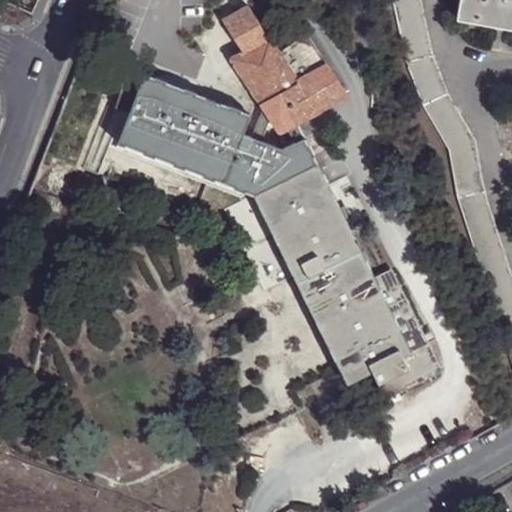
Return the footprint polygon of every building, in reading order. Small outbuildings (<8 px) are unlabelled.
[(394,0),(398,16),(400,35),(406,60),(422,103),(450,149),(458,197),(501,331),(511,327),(511,276),(488,202),(476,140),(449,93),(433,53),(421,0),(394,0)] [(511,0),(461,0),(458,17),(511,27),(511,0)] [(276,236),(285,256),(349,382),(374,371),(387,396),(444,368),(393,268),(376,277),(319,164),(307,169),(283,131),(343,94),(306,35),(278,52),(249,6),(224,21),(244,54),(233,61),(248,85),(235,92),(246,111),(280,183),(256,195),(276,236)] [(255,271),(285,256),(276,236),(265,241),(211,129),(246,111),(235,92),(182,121),(255,271)] [(34,315),(46,276),(34,273),(22,311),(34,315)]
